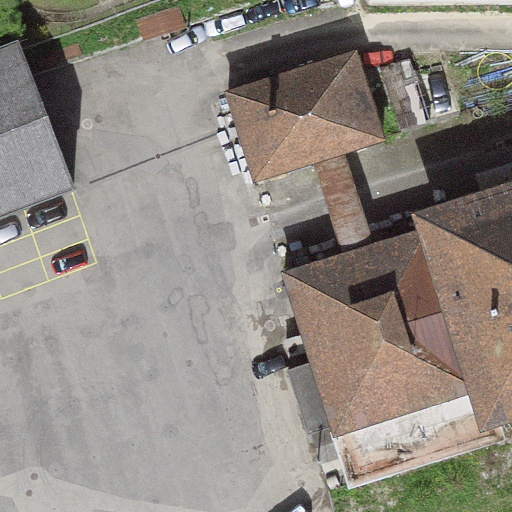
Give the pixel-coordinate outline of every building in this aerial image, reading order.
[(147,45),(186,31),(178,10),(139,25),(147,45)] [(19,49),(0,56),(0,218),(73,190),(19,49)] [(354,53),(226,93),(254,181),(382,141),(354,53)] [(380,69),(398,129),(458,111),(442,62),(413,71),(410,60),(380,69)] [(511,410),(511,193),(425,221),(428,229),(284,275),(332,427),(311,434),(320,463),(341,457),(350,485),(500,437),(494,416),(511,410)]
